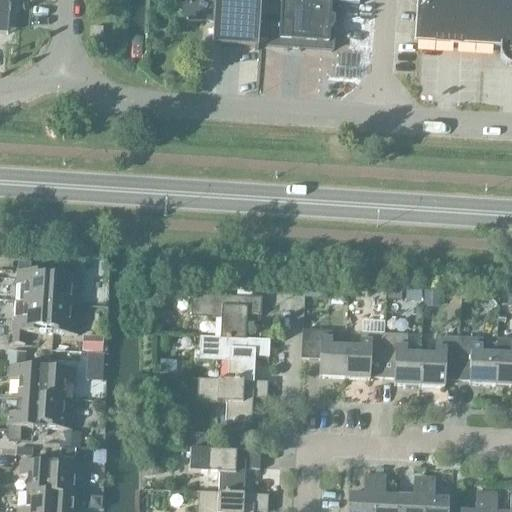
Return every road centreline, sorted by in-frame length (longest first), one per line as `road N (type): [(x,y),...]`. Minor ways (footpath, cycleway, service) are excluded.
road 1 (tertiary): [(511,218),(0,183)]
road 2 (unclassified): [(511,128),(121,103),(64,73)]
road 3 (residential): [(303,511),(306,473),(327,447),(407,448),(441,437),(511,441)]
